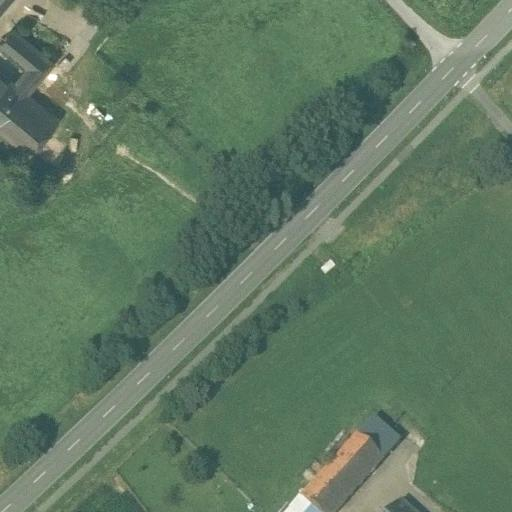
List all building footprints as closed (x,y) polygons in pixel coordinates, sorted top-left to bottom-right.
[(0,0),(0,12),(10,0),(0,0)] [(0,68),(0,128),(28,150),(57,113),(29,91),(55,58),(12,24),(0,39),(0,45),(25,65),(14,80),(0,68)] [(383,461),(356,437),(343,452),(369,476),(383,461)] [(369,476),(343,452),(324,473),(350,497),(369,476)] [(336,511),(350,497),(324,473),(300,500),(313,511),(336,511)]
